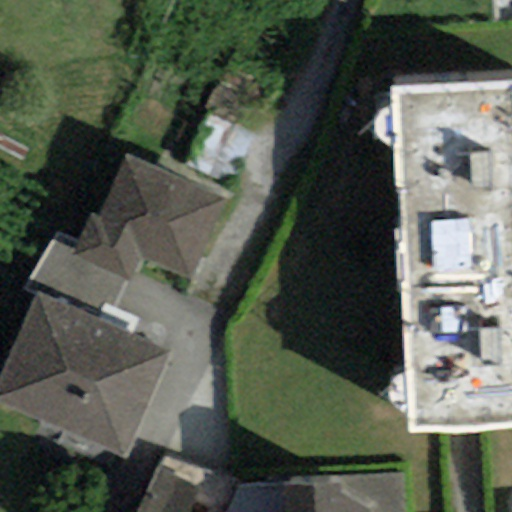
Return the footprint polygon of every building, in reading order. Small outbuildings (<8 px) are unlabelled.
[(511,83),(393,90),(401,251),(511,245),(511,83)] [(130,281),(140,257),(191,279),(225,200),(126,157),(99,218),(91,214),(78,243),(73,256),(125,279),(130,281)] [(105,324),(125,279),(73,256),(78,243),(58,233),(27,287),(37,293),(105,324)] [(511,424),(511,245),(401,251),(410,429),(511,424)] [(105,324),(37,293),(0,372),(0,402),(124,460),(168,353),(105,324)] [(159,469),(136,511),(188,511),(200,490),(159,469)] [(257,484),(258,511),(402,511),(401,477),(257,484)]
